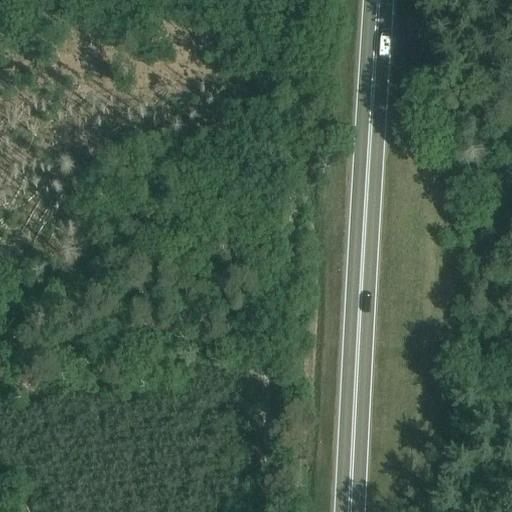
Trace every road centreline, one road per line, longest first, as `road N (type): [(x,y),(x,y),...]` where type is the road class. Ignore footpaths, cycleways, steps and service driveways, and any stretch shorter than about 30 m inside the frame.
road 1 (trunk): [(353,511),(376,0)]
road 2 (track): [(265,372),(268,291),(289,205),(267,0)]
road 3 (track): [(263,511),(265,372)]
